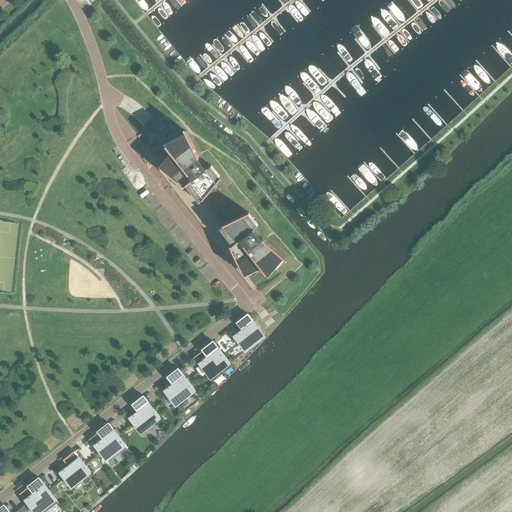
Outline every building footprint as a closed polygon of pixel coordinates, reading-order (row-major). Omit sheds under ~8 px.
[(185,133),(166,143),(165,142),(164,143),(171,152),(166,158),(169,162),(163,170),(184,188),(187,185),(200,202),(201,202),(222,178),(221,177),(212,166),(209,168),(208,167),(206,168),(199,162),(201,162),(186,132),(185,133)] [(248,213),(249,213),(248,212),(220,226),(221,227),(220,227),(234,244),(230,246),(242,271),(251,267),(254,271),(262,267),(268,273),(268,272),(270,274),(285,258),(286,257),(264,238),(262,240),(254,230),(256,229),(255,228),(258,225),(248,213)] [(242,329),(234,336),(245,350),(265,335),(249,314),(237,323),(242,329)] [(199,363),(210,378),(230,362),(214,341),(203,350),(207,356),(199,363)] [(173,384),(164,390),(175,405),(195,389),(179,369),(168,378),(173,384)] [(160,394),(164,400),(168,397),(164,391),(160,394)] [(129,418),(141,432),(161,417),(144,396),(133,405),(138,411),(129,418)] [(98,432),(103,438),(95,445),(108,463),(128,447),(110,423),(98,432)] [(60,472),(71,487),(91,471),(75,451),(64,460),(68,466),(60,472)] [(29,487),(34,493),(25,500),(34,511),(45,511),(59,502),(40,478),(29,487)]
